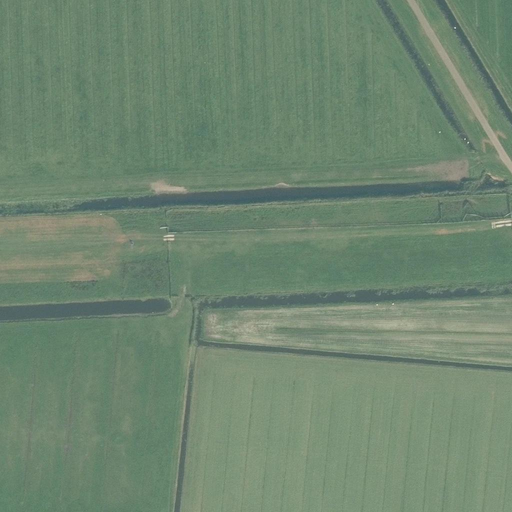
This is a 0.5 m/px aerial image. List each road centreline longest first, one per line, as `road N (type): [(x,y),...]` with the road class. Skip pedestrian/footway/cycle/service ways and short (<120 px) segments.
road 1 (track): [(511,218),(0,242)]
road 2 (unclassified): [(511,168),(410,0)]
